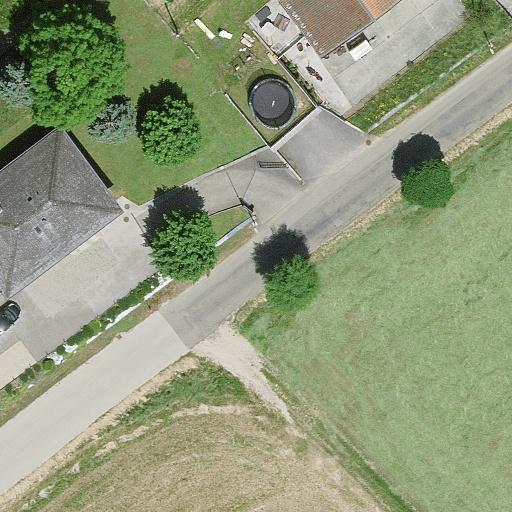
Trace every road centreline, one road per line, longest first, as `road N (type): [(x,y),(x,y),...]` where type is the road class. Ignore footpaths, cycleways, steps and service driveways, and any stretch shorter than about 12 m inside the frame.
road 1 (unclassified): [(0,468),(511,75)]
road 2 (track): [(366,511),(186,318)]
